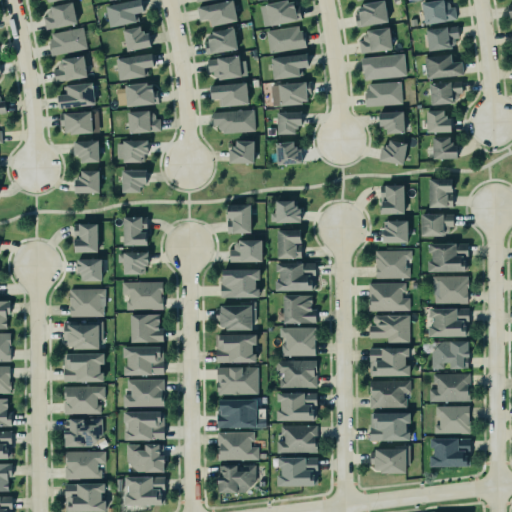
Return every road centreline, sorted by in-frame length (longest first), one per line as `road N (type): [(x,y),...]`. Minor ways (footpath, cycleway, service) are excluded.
road 1 (residential): [(495,511),(492,208)]
road 2 (residential): [(339,224),(341,511)]
road 3 (residential): [(188,511),(188,247)]
road 4 (residential): [(35,511),(35,263)]
road 5 (residential): [(279,511),(511,482)]
road 6 (residential): [(33,171),(29,85),(13,0)]
road 7 (residential): [(188,165),(167,0)]
road 8 (residential): [(341,139),(322,0)]
road 9 (residential): [(492,125),(475,0)]
